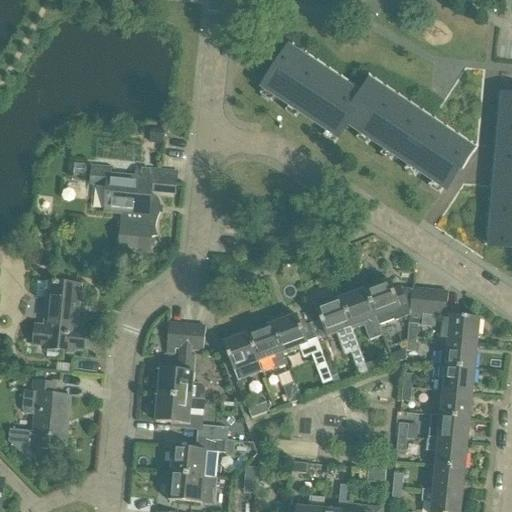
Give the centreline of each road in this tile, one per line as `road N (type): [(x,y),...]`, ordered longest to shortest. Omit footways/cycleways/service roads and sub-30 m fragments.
road 1 (residential): [(110,487),(120,353),(133,320),(185,276),(206,135)]
road 2 (residential): [(206,135),(254,140),(511,306)]
road 3 (residential): [(206,135),(219,0)]
